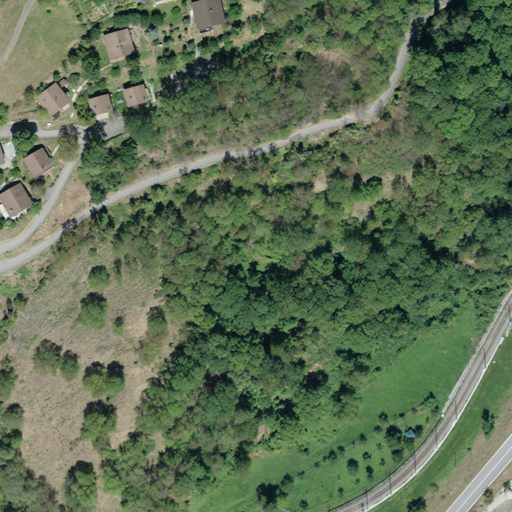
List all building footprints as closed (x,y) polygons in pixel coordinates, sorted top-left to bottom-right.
[(234,0),(213,0),(202,3),(210,32),(241,24),(234,0)] [(142,52),(134,27),(108,36),(116,61),(142,52)] [(79,102),(60,82),(41,99),(59,120),(79,102)] [(154,85),(132,90),(137,107),(158,101),(154,85)] [(116,93),(94,100),(100,117),(122,111),(116,93)] [(3,139),(0,139),(0,167),(12,162),(3,139)] [(62,167),(49,148),(31,161),(44,180),(62,167)] [(42,204),(27,182),(7,196),(22,218),(42,204)]
